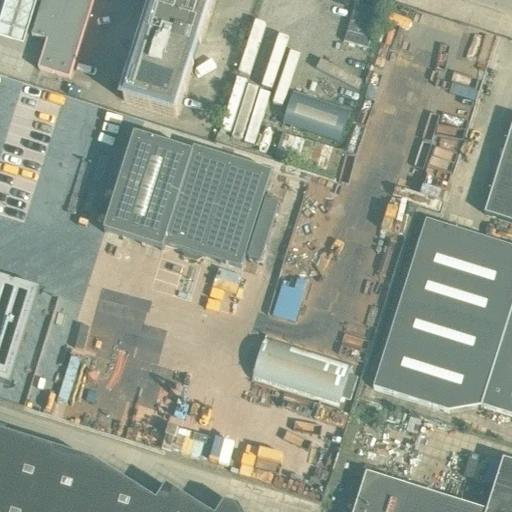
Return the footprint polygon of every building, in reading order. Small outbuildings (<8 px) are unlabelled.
[(6,0),(0,22),(0,38),(11,42),(25,46),(38,0),(6,0)] [(32,36),(32,37),(33,38),(48,42),(79,52),(94,0),(44,0),(42,7),(43,7),(41,15),(40,14),(33,36),(32,36)] [(124,102),(127,103),(177,119),(194,65),(193,65),(199,45),(200,46),(214,0),(156,0),(147,29),(148,29),(142,49),(141,48),(124,102)] [(356,4),(344,43),(368,49),(379,11),(356,4)] [(256,25),(242,69),(251,72),(266,28),(256,25)] [(79,52),(48,42),(40,70),(69,80),(79,52)] [(236,88),(222,132),(232,135),(246,91),(236,88)] [(293,95),(283,126),(340,144),(350,114),(293,95)] [(511,224),(511,130),(485,216),(511,224)] [(216,141),(267,158),(270,148),(219,132),(216,141)] [(203,261),(204,260),(242,271),(273,174),(194,150),(193,155),(135,137),(132,147),(94,135),(91,145),(72,139),(62,169),(65,170),(62,177),(60,177),(49,213),(56,216),(54,223),(57,230),(91,241),(98,237),(99,233),(164,253),(166,248),(185,254),(184,255),(187,260),(198,264),(203,261)] [(286,136),(278,160),(335,178),(343,153),(305,141),(304,142),(286,136)] [(0,208),(28,215),(39,169),(26,166),(23,176),(13,174),(10,186),(4,185),(3,188),(0,187),(0,208)] [(249,259),(260,262),(278,206),(267,203),(249,259)] [(511,249),(427,223),(374,391),(449,414),(483,409),(511,417),(511,249)] [(304,294),(283,287),(274,315),(295,322),(304,294)] [(229,455),(316,482),(359,345),(272,318),(229,455)] [(51,396),(50,399),(52,400),(69,346),(67,345),(66,349),(31,338),(32,335),(10,328),(9,331),(0,328),(0,383),(1,380),(10,383),(9,386),(16,388),(17,385),(51,396)] [(241,511),(240,510),(226,506),(221,511),(202,511),(167,489),(157,505),(93,464),(0,434),(0,511),(241,511)] [(355,511),(511,511),(511,464),(504,462),(488,511),(481,511),(367,476),(355,511)]
